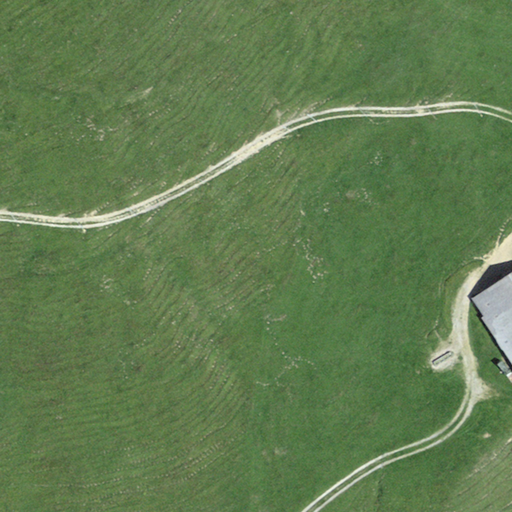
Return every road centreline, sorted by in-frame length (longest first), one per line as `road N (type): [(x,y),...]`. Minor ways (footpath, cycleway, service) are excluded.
road 1 (track): [(0,215),(107,223),(171,199),(278,129),(335,110),(412,114),(468,106),(511,120)]
road 2 (track): [(511,243),(464,289),(468,385),(457,426),(374,466),(310,511)]
